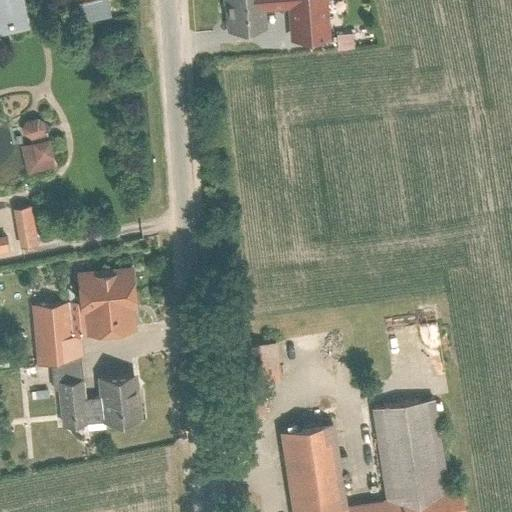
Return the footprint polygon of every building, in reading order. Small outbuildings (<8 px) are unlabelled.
[(273,0),(212,0),(215,30),(277,27),(274,5),(273,0)] [(333,0),(273,0),(274,5),(292,3),(295,35),(337,31),(333,0)] [(80,17),(125,14),(124,3),(79,5),(80,17)] [(25,135),(44,131),(42,122),(23,126),(25,135)] [(28,172),(55,163),(46,134),(18,143),(28,172)] [(0,249),(9,247),(7,236),(0,237),(0,249)] [(141,264),(85,271),(86,297),(89,332),(148,324),(141,264)] [(89,332),(86,297),(38,301),(42,355),(91,351),(89,332)] [(278,377),(277,340),(241,341),(242,355),(230,356),(232,415),(263,414),(262,377),(278,377)] [(143,417),(142,370),(78,371),(79,419),(143,417)] [(424,393),(359,403),(371,492),(338,497),(329,434),(271,442),(280,511),(450,511),(446,480),(436,481),(424,393)]
